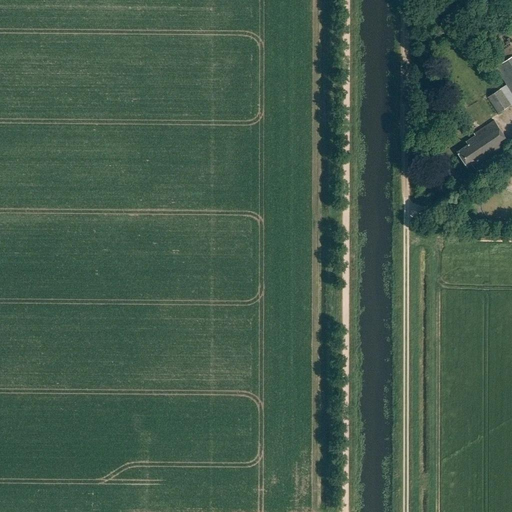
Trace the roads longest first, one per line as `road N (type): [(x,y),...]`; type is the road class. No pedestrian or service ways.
road 1 (track): [(345,511),(345,0)]
road 2 (unclassified): [(405,511),(406,219)]
road 3 (track): [(406,219),(406,0)]
